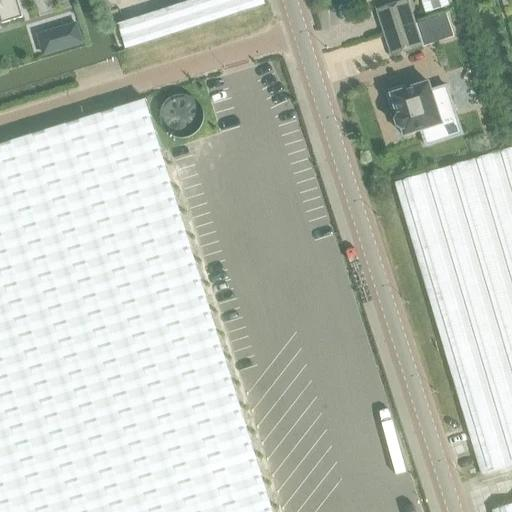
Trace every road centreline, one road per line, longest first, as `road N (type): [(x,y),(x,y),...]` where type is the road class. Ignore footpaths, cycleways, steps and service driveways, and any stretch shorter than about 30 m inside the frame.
road 1 (tertiary): [(455,511),(298,31)]
road 2 (unclassified): [(0,124),(298,31)]
